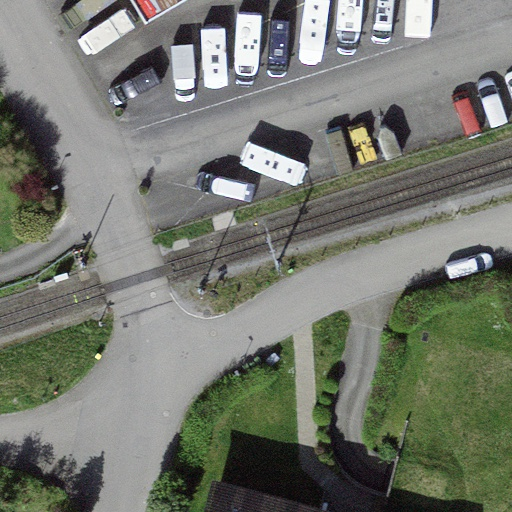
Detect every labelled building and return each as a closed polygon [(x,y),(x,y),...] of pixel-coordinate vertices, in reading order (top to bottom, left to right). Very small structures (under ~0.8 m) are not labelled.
[(133,0),(144,17),(174,0),(133,0)] [(69,274),(68,269),(53,272),(54,277),(69,274)] [(280,360),(276,351),(266,356),(270,364),(280,360)] [(243,363),(247,370),(261,362),(257,355),(243,363)] [(346,511),(337,510),(340,499),(209,466),(197,511),(346,511)]
